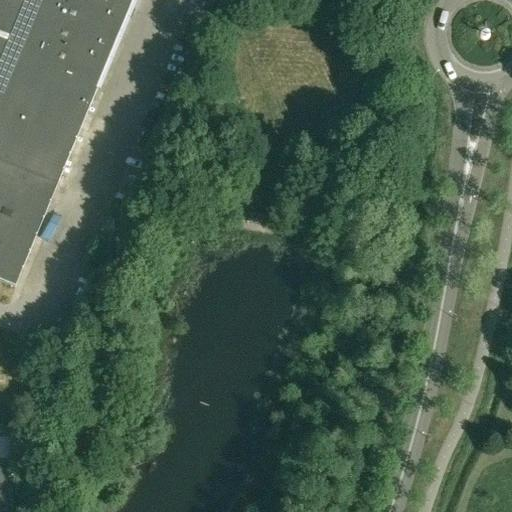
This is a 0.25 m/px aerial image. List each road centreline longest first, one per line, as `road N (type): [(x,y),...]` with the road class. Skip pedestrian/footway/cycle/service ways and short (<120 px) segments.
road 1 (tertiary): [(389,511),(425,384),(482,83)]
road 2 (unknown): [(0,324),(25,321),(47,301),(167,0)]
